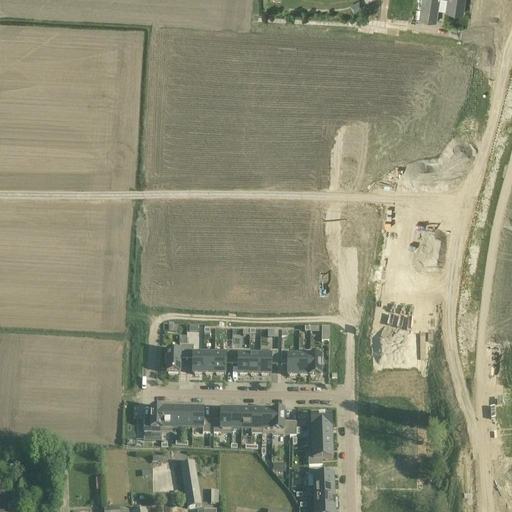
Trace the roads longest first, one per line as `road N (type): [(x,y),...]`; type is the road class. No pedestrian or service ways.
road 1 (unclassified): [(486,511),(487,310),(511,180)]
road 2 (residential): [(152,325),(150,384),(160,392),(349,396)]
road 3 (track): [(152,325),(161,317),(340,320),(349,330),(349,374)]
